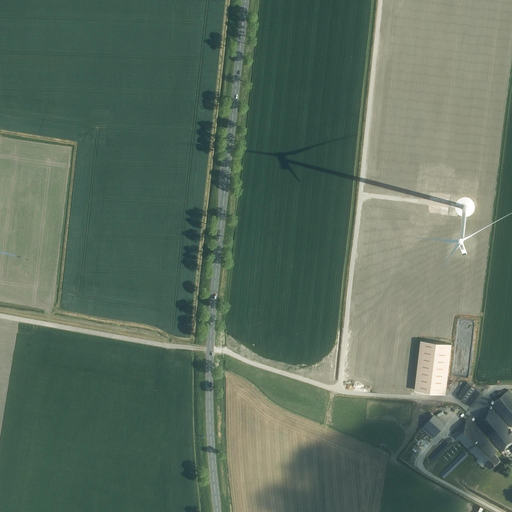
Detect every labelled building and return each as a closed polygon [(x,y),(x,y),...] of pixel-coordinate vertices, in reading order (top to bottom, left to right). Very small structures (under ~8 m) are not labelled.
[(415,384),(415,390),(446,393),(452,344),(421,340),(415,384)] [(458,395),(473,407),(483,394),(467,382),(458,395)] [(511,426),(511,394),(508,390),(502,395),(500,391),(495,395),(498,399),(491,404),(497,411),(499,413),(511,427),(511,426)] [(499,413),(497,411),(496,412),(492,407),(475,421),(501,452),(509,446),(511,448),(511,449),(511,434),(511,433),(511,430),(511,429),(510,430),(507,427),(508,426),(497,414),(499,413)] [(422,428),(434,438),(446,424),(434,414),(430,418),(422,427),(422,428)] [(497,451),(468,419),(453,434),(459,440),(472,454),(473,454),(478,459),(479,458),(484,464),(486,462),(492,468),(500,460),(494,454),(497,451)]
